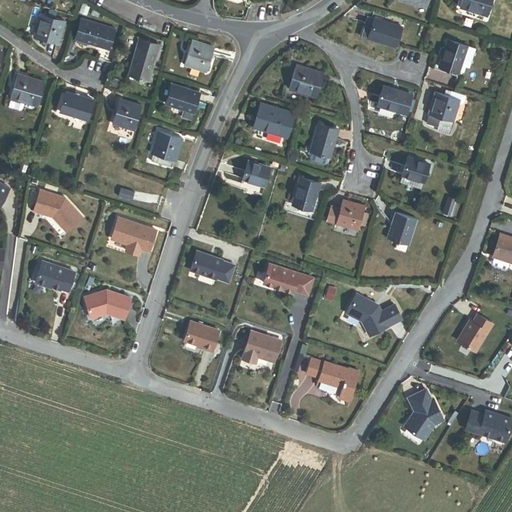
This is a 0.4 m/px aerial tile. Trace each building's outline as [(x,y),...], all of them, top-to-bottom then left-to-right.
[(462,0),(460,8),(487,16),(492,0),(462,0)] [(48,41),(58,44),(65,21),(41,14),(34,36),(44,39),(48,41)] [(108,49),(115,28),(82,18),(76,37),(101,45),(101,47),(108,49)] [(368,37),(395,46),(402,27),(375,18),(372,26),(368,37)] [(368,37),(372,26),(364,23),(360,35),(368,37)] [(129,74),(149,80),(159,45),(139,39),(129,74)] [(206,71),(214,47),(192,40),(184,64),(206,71)] [(439,66),(458,73),(459,70),(467,47),(448,40),(445,48),(442,56),(439,66)] [(468,67),(475,49),(467,47),(459,70),(463,71),(465,66),(468,67)] [(76,54),(67,51),(65,59),(73,62),(76,54)] [(288,89),(316,97),(324,73),(296,64),(288,89)] [(24,102),(38,106),(45,82),(17,74),(10,98),(11,98),(24,102)] [(193,112),(194,112),(200,93),(172,84),(166,104),(183,109),(193,112)] [(377,105),(406,114),(412,95),(383,86),(377,105)] [(462,103),(465,96),(445,89),(444,94),(460,100),(459,101),(462,103)] [(60,112),(87,120),(93,100),(66,92),(60,112)] [(440,118),(452,122),(459,101),(460,100),(444,94),(436,92),(428,114),(440,118)] [(20,110),(22,108),(24,102),(11,98),(9,107),(20,110)] [(112,123),(135,130),(142,105),(119,99),(112,123)] [(253,127),(287,137),(294,113),(261,103),(253,127)] [(191,119),(193,112),(183,109),(181,116),(191,119)] [(438,124),(440,118),(428,114),(426,122),(437,126),(438,124)] [(438,124),(450,128),(452,122),(440,118),(438,124)] [(328,156),(330,157),(338,130),(318,124),(310,150),(311,151),(328,156)] [(448,134),(450,128),(438,124),(437,126),(436,130),(448,134)] [(173,160),(175,161),(182,138),(158,131),(151,153),(153,154),(173,160)] [(327,161),(328,156),(311,151),(310,156),(311,158),(324,162),(327,161)] [(151,161),(171,167),(173,160),(153,154),(151,161)] [(429,164),(408,158),(400,182),(421,189),(429,164)] [(242,179),(263,186),(269,167),(248,161),(242,179)] [(292,204),(312,210),(320,183),(300,177),(292,204)] [(0,203),(9,188),(0,182),(0,203)] [(82,216),(64,197),(40,190),(34,210),(52,216),(66,231),(82,216)] [(451,214),(456,199),(448,197),(444,211),(451,214)] [(335,223),(358,230),(365,206),(342,199),(339,210),(335,223)] [(326,221),(335,223),(339,210),(331,207),(326,221)] [(408,245),(411,234),(412,235),(414,229),(420,231),(423,222),(416,219),(416,218),(396,212),(388,238),(408,245)] [(150,252),(158,229),(117,215),(109,239),(126,244),(124,251),(140,256),(142,250),(150,252)] [(511,237),(500,233),(492,255),(494,256),(492,264),(507,269),(509,261),(511,262),(511,260),(511,259),(511,237)] [(222,260),(222,259),(196,250),(190,270),(215,278),(216,277),(228,282),(234,264),(222,260)] [(68,291),(74,271),(42,260),(34,282),(51,287),(51,286),(60,289),(60,288),(68,291)] [(313,278),(269,263),(263,282),(293,292),(294,289),(308,294),(313,278)] [(124,318),(131,297),(106,289),(84,296),(91,317),(106,312),(124,318)] [(379,308),(374,305),(375,303),(356,293),(346,312),(362,321),(369,335),(402,319),(394,304),(381,311),(379,308)] [(475,351),(492,323),(477,313),(472,321),(469,319),(457,339),(475,351)] [(219,330),(190,321),(183,340),(204,346),(203,348),(212,351),(219,330)] [(275,360),(282,339),(267,335),(267,336),(263,335),(263,333),(252,330),(243,357),(256,361),(259,355),(275,360)] [(359,372),(323,360),(323,361),(310,357),(305,373),(318,377),(317,379),(342,387),(339,397),(349,401),(359,372)] [(443,419),(433,397),(431,399),(426,388),(408,397),(414,410),(404,425),(423,439),(434,423),(443,419)] [(505,440),(511,418),(485,410),(484,414),(471,410),(465,428),(505,440)]
